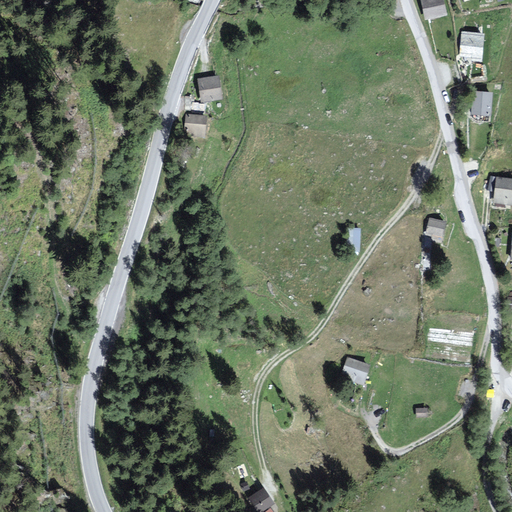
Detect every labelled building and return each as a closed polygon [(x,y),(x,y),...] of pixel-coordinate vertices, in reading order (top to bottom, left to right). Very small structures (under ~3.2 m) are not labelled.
[(443,0),(422,0),(427,19),(446,15),(443,0)] [(484,34),(462,32),(459,56),(482,59),(484,34)] [(218,77),(198,80),(201,103),(221,100),(218,77)] [(491,93),(472,91),(469,116),(488,119),(491,93)] [(206,105),(192,104),(191,116),(204,117),(206,105)] [(191,116),(186,115),(184,134),(204,137),(206,118),(204,117),(191,116)] [(511,179),(497,178),(494,203),(511,205),(511,179)] [(447,223),(430,218),(425,234),(442,240),(447,223)] [(360,229),(350,228),(348,251),(359,251),(360,229)] [(370,366),(348,357),(341,377),(363,385),(370,366)] [(427,409),(416,409),(417,418),(427,417),(427,409)] [(260,511),(273,505),(263,489),(251,496),(260,511)]
